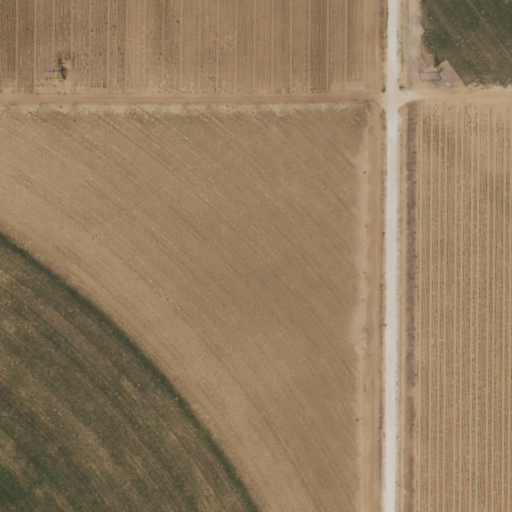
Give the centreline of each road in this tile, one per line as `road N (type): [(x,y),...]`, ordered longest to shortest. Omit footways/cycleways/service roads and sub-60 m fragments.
road 1 (residential): [(511,98),(0,92)]
road 2 (residential): [(380,511),(380,0)]
